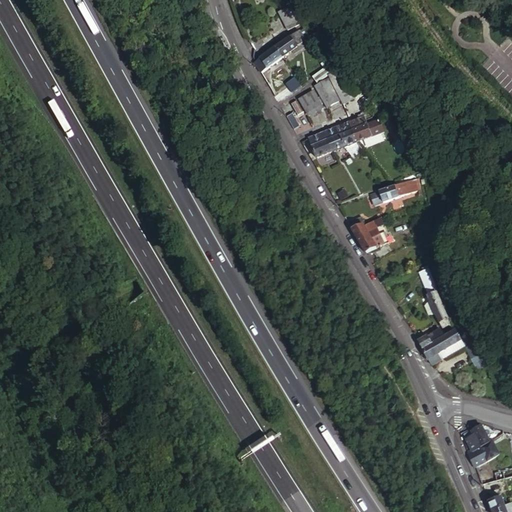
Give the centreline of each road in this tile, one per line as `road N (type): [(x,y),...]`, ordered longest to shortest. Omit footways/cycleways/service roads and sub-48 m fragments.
road 1 (motorway): [(1,0),(177,320),(300,511)]
road 2 (motorway): [(372,511),(228,281),(77,0)]
road 3 (tertiary): [(419,397),(280,150),(217,23),(214,0)]
road 4 (track): [(241,234),(272,218),(298,238),(399,402),(419,397)]
road 5 (track): [(241,234),(0,372)]
road 6 (tertiary): [(470,511),(419,397)]
